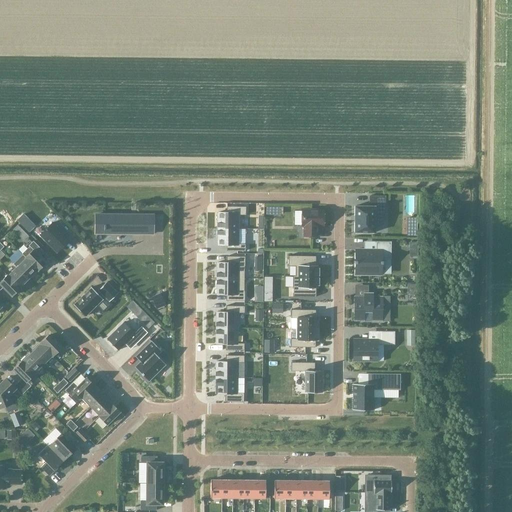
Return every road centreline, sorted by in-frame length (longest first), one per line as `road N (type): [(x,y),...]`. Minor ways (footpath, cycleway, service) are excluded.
road 1 (track): [(487,0),(484,511)]
road 2 (residential): [(188,408),(336,409),(338,199),(190,198)]
road 3 (residential): [(188,460),(410,461),(410,511)]
road 4 (residential): [(188,408),(190,198)]
road 5 (track): [(470,166),(471,0)]
road 6 (residential): [(46,304),(145,407)]
road 7 (residential): [(45,506),(145,407)]
